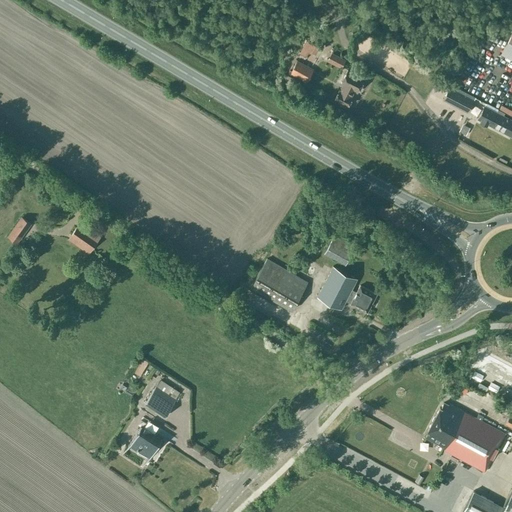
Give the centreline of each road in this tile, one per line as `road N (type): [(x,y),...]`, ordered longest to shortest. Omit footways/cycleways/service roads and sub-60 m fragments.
road 1 (unclassified): [(10,151),(314,362),(337,388)]
road 2 (trunk): [(405,202),(61,0)]
road 3 (tertiary): [(216,511),(337,388)]
